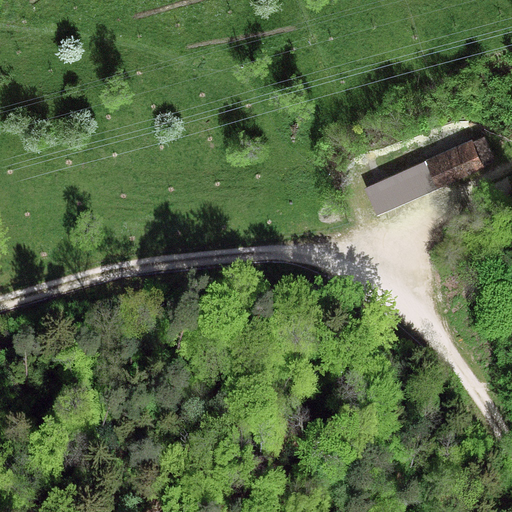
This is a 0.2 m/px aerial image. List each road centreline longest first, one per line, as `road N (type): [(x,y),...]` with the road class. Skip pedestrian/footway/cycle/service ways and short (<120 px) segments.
road 1 (track): [(361,255),(273,249),(161,260),(0,302)]
road 2 (track): [(361,255),(390,276),(445,344),(511,447)]
road 3 (track): [(511,168),(450,193),(361,255)]
